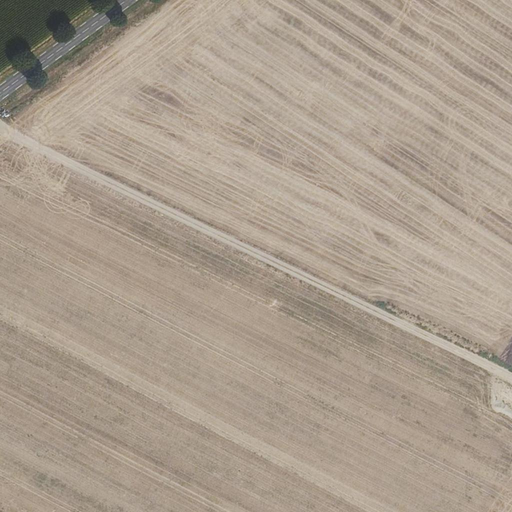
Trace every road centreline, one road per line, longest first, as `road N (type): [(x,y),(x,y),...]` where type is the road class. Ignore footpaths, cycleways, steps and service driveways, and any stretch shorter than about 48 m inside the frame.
road 1 (track): [(0,127),(511,373)]
road 2 (tertiary): [(127,0),(0,93)]
